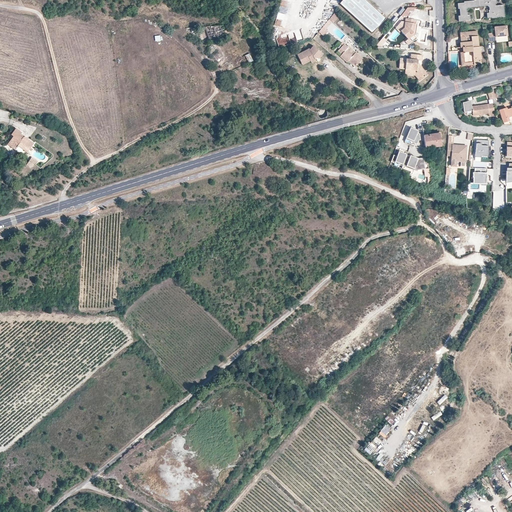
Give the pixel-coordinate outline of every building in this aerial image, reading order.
[(288,14),(290,0),(281,0),(280,12),(288,14)] [(386,18),(366,0),(342,0),(340,4),(373,33),(386,18)] [(475,0),(474,1),(464,1),(464,3),(458,3),(458,9),(460,9),(460,16),(458,16),(459,21),(466,21),(466,20),(470,19),(470,15),(468,15),(467,12),(466,9),(468,8),(476,7),(476,6),(479,6),(487,6),(489,7),(490,10),(489,10),(489,13),(487,13),(487,18),(492,18),(492,19),(505,17),(504,5),(496,6),(496,4),(497,4),(496,0),(490,0),(481,0),(480,0),(479,0),(479,1),(475,1),(475,0)] [(413,7),(408,7),(401,15),(409,16),(409,11),(413,11),(413,7)] [(333,22),(341,13),(337,9),(329,19),(333,22)] [(407,22),(405,22),(404,28),(401,29),(401,30),(408,39),(410,38),(413,41),(416,38),(414,35),(415,34),(417,23),(414,23),(415,20),(407,18),(407,22)] [(328,30),(326,29),(323,26),(319,32),(324,36),(328,30)] [(506,26),(494,27),(495,33),(487,34),(488,41),(496,40),(495,37),(507,36),(506,26)] [(460,32),(461,42),(459,42),(460,47),(462,47),(463,52),(460,53),(462,66),(481,64),(479,47),(478,47),(476,30),(460,32)] [(294,33),(289,36),(293,44),(298,41),(294,33)] [(344,43),(344,44),(343,45),(338,51),(342,54),(340,56),(347,62),(348,61),(350,59),(356,65),(363,58),(349,46),(348,47),(344,43)] [(323,54),(314,45),(310,49),(310,48),(301,52),(301,53),(306,62),(307,63),(311,61),(312,64),(316,62),(315,59),(314,58),(316,56),(317,57),(319,58),(323,54)] [(306,63),(301,53),(301,52),(300,53),(298,54),(303,65),(306,63)] [(405,69),(405,71),(416,72),(422,79),(427,75),(418,62),(418,60),(422,60),(423,55),(411,54),(411,59),(406,58),(405,69)] [(416,72),(405,71),(404,75),(415,75),(419,81),(422,79),(416,72)] [(495,115),(493,104),(472,107),(471,101),(463,102),(464,111),(472,110),(473,115),(480,114),(483,113),(489,112),(489,116),(495,115)] [(511,107),(508,109),(508,107),(506,108),(505,106),(499,108),(505,124),(511,124),(511,107)] [(14,136),(7,144),(15,150),(17,147),(18,145),(19,146),(28,152),(34,144),(21,134),(22,133),(16,128),(12,135),(14,136)] [(410,129),(406,138),(414,141),(413,142),(417,144),(419,140),(421,140),(420,134),(418,133),(419,131),(415,129),(415,131),(410,129)] [(440,133),(424,135),(425,147),(442,145),(440,133)] [(488,143),(476,142),(474,159),(480,159),(481,158),(488,158),(488,143)] [(466,162),(467,146),(453,145),(453,144),(448,143),(447,156),(452,156),(452,161),(456,161),(466,162)] [(394,155),(391,162),(394,163),(395,161),(414,168),(413,170),(418,170),(425,169),(424,158),(420,159),(415,157),(414,158),(402,154),(402,152),(399,151),(397,156),(394,155)] [(487,168),(475,168),(475,172),(473,172),(473,184),(487,184),(487,168)] [(387,417),(385,420),(391,425),(394,421),(387,417)] [(387,426),(380,433),(385,438),(392,430),(387,426)] [(365,451),(370,455),(382,442),(376,437),(365,451)]
